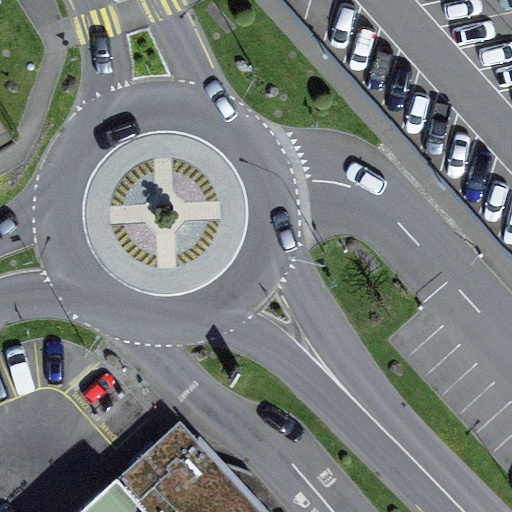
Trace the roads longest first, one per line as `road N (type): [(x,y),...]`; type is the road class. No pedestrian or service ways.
road 1 (unclassified): [(461,511),(247,291)]
road 2 (unclassified): [(247,291),(273,241),(271,185),(258,158),(214,117),(155,106)]
road 3 (unclassified): [(78,289),(119,319),(172,328),(200,323),(247,291)]
road 4 (unclassified): [(155,106),(130,110),(88,135),(53,199)]
